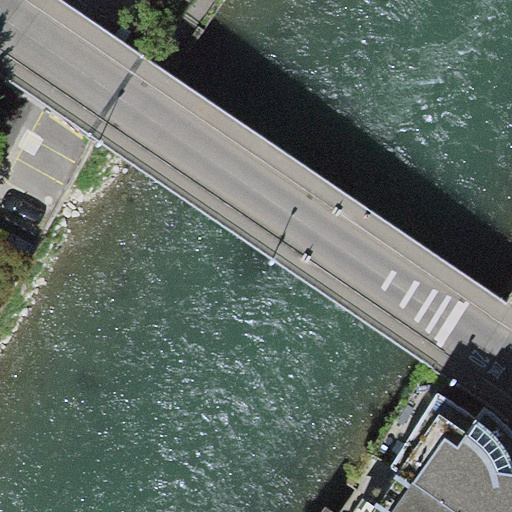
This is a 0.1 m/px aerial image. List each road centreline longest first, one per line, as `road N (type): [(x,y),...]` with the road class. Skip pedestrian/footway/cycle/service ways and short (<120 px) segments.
road 1 (residential): [(385,278),(0,15)]
road 2 (residential): [(511,367),(385,278)]
